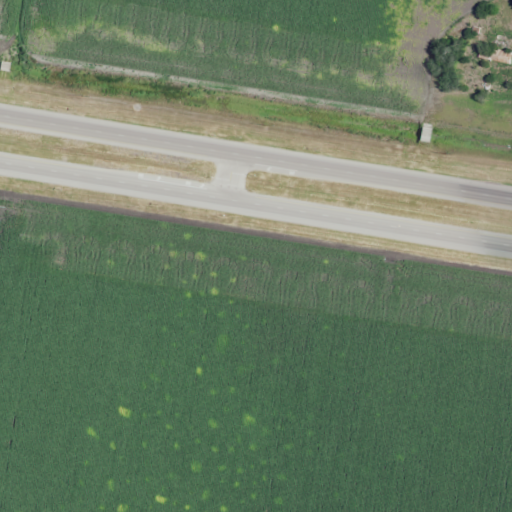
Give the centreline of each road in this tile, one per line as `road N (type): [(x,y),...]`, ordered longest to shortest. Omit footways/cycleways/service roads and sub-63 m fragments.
road 1 (trunk): [(0,161),(511,244)]
road 2 (trunk): [(511,197),(0,114)]
